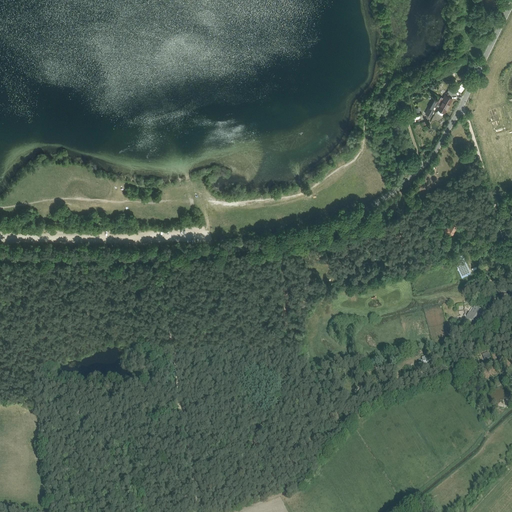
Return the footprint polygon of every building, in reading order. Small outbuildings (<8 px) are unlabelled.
[(450,87),(447,92),(446,92),(441,102),(435,98),(426,114),(430,116),(436,106),(438,107),(437,109),(438,109),(437,112),(442,115),(443,112),(444,113),(452,99),(448,96),(449,94),(452,95),(455,90),(450,87)] [(452,235),(457,226),(451,223),(449,227),(445,225),(443,230),(447,232),(447,233),(452,235)] [(502,244),(495,256),(498,258),(506,246),(502,244)] [(498,306),(492,306),(493,311),(499,311),(499,310),(511,310),(511,309),(511,296),(511,295),(510,295),(510,296),(499,297),(499,300),(498,300),(498,306)] [(467,317),(463,324),(469,327),(472,323),(474,324),(479,327),(485,317),(486,314),(475,308),(472,312),(469,318),(467,317)] [(489,352),(482,355),(485,361),(491,358),(489,352)]
